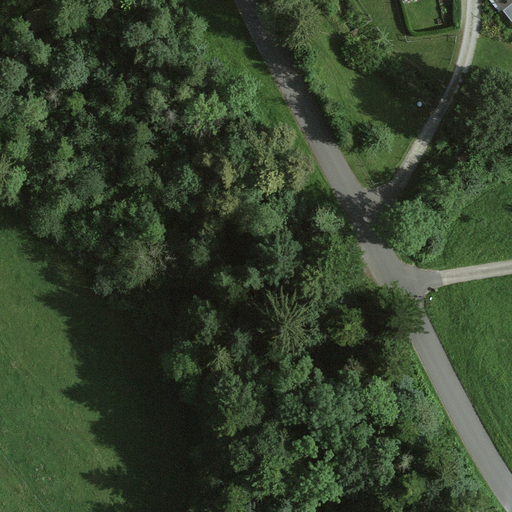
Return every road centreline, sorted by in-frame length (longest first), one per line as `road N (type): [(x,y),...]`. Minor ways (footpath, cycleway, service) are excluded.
road 1 (unclassified): [(395,284),(247,0)]
road 2 (unclassified): [(511,497),(395,284)]
